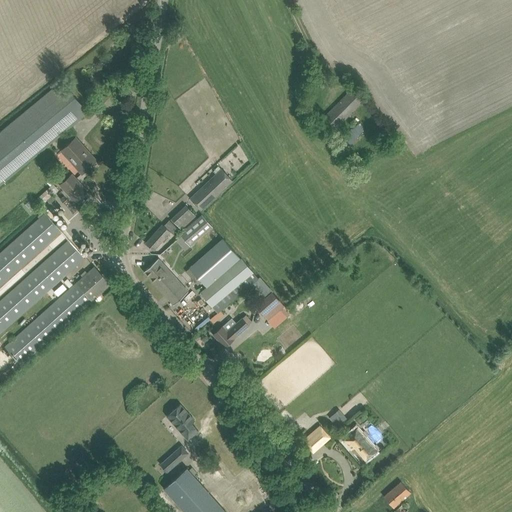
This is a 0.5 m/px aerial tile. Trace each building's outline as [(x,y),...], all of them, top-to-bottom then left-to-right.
[(0,185),(88,112),(62,81),(0,131),(0,185)] [(362,101),(358,98),(351,91),(326,115),(337,126),(362,101)] [(360,122),(350,130),(356,137),(366,129),(360,122)] [(76,137),(68,144),(61,150),(82,173),(96,160),(76,137)] [(236,155),(233,158),(239,168),(252,160),(241,144),(232,150),(236,155)] [(191,198),(202,210),(232,181),(221,169),(191,198)] [(62,186),(68,194),(75,201),(87,190),(74,176),(62,186)] [(59,189),(54,183),(36,199),(41,206),(59,189)] [(181,230),(196,216),(186,205),(171,219),(181,230)] [(45,213),(37,220),(0,252),(0,284),(61,231),(45,213)] [(185,250),(190,246),(213,227),(201,214),(180,234),(181,235),(176,240),(185,250)] [(169,219),(164,225),(163,224),(146,243),(154,250),(171,231),(174,235),(179,229),(169,219)] [(212,307),(217,313),(221,310),(254,282),(259,278),(252,271),(252,270),(242,259),(224,238),(191,267),(207,286),(200,293),(209,303),(212,307)] [(68,240),(61,247),(0,300),(0,332),(84,258),(68,240)] [(188,291),(165,266),(158,258),(144,271),(174,304),(188,291)] [(93,268),(69,289),(4,347),(20,364),(85,307),(109,285),(93,268)] [(67,278),(64,281),(69,287),(73,284),(67,278)] [(63,283),(54,291),(58,296),(67,288),(63,283)] [(256,306),(268,320),(284,305),(272,292),(256,306)] [(190,311),(181,319),(189,328),(198,320),(190,311)] [(232,318),(221,327),(213,334),(225,347),(253,322),(246,314),(236,323),(232,318)] [(154,382),(142,391),(150,401),(161,391),(154,382)] [(195,420),(180,404),(167,416),(188,440),(198,430),(192,423),(195,420)] [(339,409),(329,417),(338,428),(348,420),(339,409)] [(303,440),(313,453),(331,437),(320,425),(303,440)] [(343,439),(362,462),(377,449),(358,425),(343,439)] [(159,463),(166,472),(188,454),(180,445),(159,463)] [(225,511),(186,468),(163,489),(183,511),(225,511)] [(411,492),(408,488),(401,481),(384,496),(394,507),(411,492)] [(153,496),(162,508),(171,502),(161,489),(153,496)]
